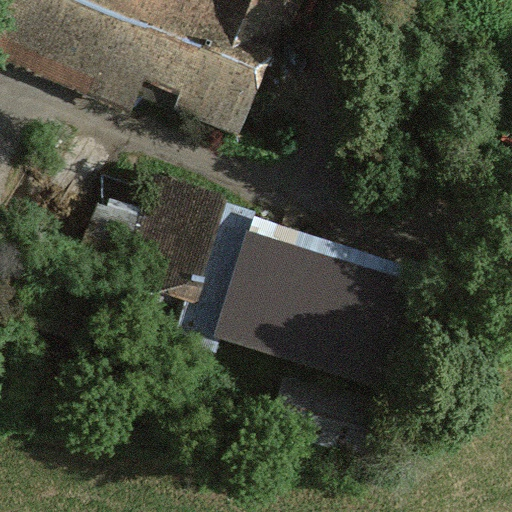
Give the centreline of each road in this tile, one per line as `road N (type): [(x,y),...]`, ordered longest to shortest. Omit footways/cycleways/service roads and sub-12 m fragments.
road 1 (track): [(0,78),(159,148),(308,192),(511,222)]
road 2 (track): [(329,0),(329,79),(308,192)]
